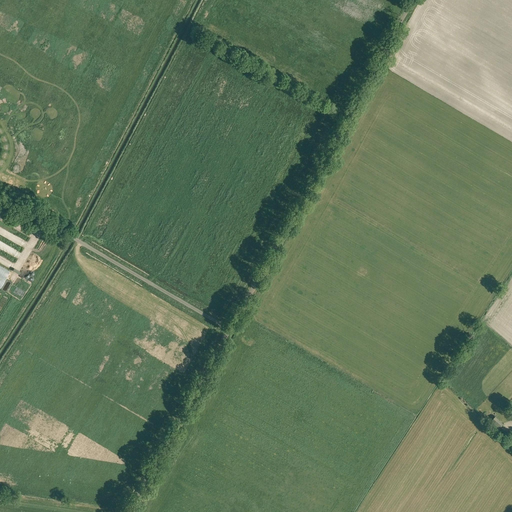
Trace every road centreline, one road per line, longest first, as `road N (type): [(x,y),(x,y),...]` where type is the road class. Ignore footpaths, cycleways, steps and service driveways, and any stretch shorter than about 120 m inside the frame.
road 1 (unclassified): [(232,330),(414,0)]
road 2 (unclassified): [(232,330),(43,221)]
road 3 (unclassified): [(129,511),(232,330)]
road 4 (track): [(78,241),(0,374)]
road 5 (track): [(69,236),(0,349)]
